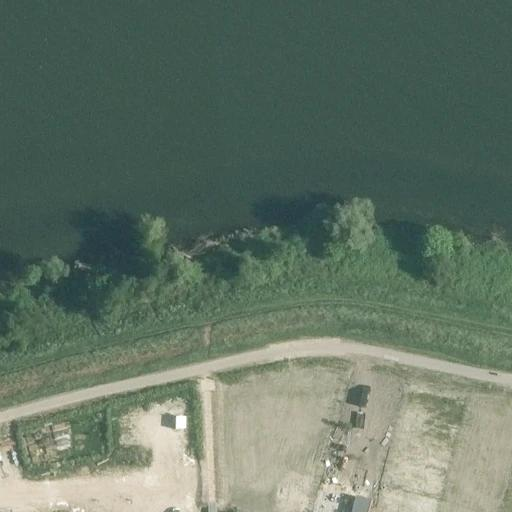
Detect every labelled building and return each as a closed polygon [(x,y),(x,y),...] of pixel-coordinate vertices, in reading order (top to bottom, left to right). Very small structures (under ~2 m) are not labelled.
[(368,385),(383,387),(385,377),(369,375),(368,385)] [(468,393),(468,403),(491,402),(490,391),(468,393)] [(384,434),(384,401),(375,401),(375,435),(384,434)] [(357,406),(341,407),(341,418),(357,416),(357,406)] [(5,432),(0,433),(0,445),(8,443),(5,432)] [(309,493),(290,495),(293,510),(311,507),(309,493)]
